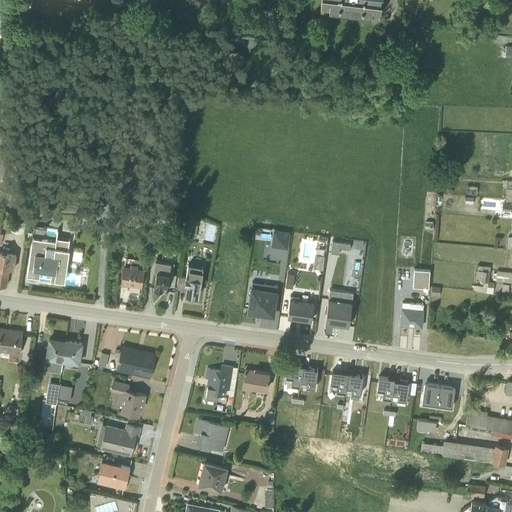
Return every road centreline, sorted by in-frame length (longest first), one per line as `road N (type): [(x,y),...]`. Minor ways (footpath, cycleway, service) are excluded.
road 1 (residential): [(511,368),(192,325)]
road 2 (residential): [(192,325),(0,299)]
road 3 (residential): [(192,325),(148,511)]
